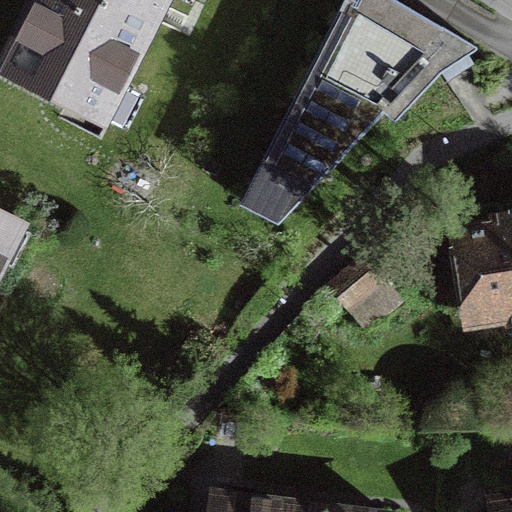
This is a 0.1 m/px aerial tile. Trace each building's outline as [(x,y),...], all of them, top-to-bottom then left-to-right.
[(161,0),(37,0),(2,70),(100,120),(161,0)] [(397,0),(357,0),(274,163),(310,182),(313,185),(383,110),(394,120),(441,71),(477,46),(397,0)] [(0,260),(20,222),(0,211),(0,260)] [(501,224),(455,231),(467,301),(511,293),(511,219),(501,222),(501,224)] [(396,228),(329,284),(349,308),(417,252),(396,228)] [(364,511),(212,493),(209,511),(364,511)] [(511,511),(511,498),(490,501),(491,511),(511,511)]
